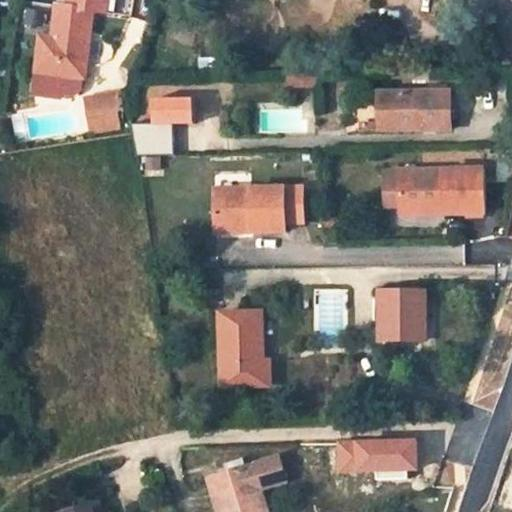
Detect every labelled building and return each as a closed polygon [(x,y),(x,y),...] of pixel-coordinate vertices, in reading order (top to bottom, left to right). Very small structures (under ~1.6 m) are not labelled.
[(107,0),(71,0),(70,7),(93,10),(106,12),(107,0)] [(83,87),(93,10),(70,7),(58,6),(54,38),(42,36),(34,96),(62,99),(63,95),(73,97),(79,94),(83,87)] [(42,26),(44,12),(29,11),(27,24),(42,26)] [(449,90),(380,92),(381,135),(451,131),(449,90)] [(89,115),(118,111),(123,110),(121,93),(86,98),(89,115)] [(92,134),(120,129),(118,111),(89,115),(92,134)] [(139,156),(175,156),(175,124),(133,124),(139,156)] [(489,218),(487,168),(402,172),(405,220),(489,218)] [(281,197),(212,199),(214,238),(246,236),(247,247),(283,244),(281,197)] [(315,340),(345,340),(346,290),(315,290),(315,340)] [(426,293),(383,293),(384,339),(427,340),(426,293)] [(264,361),(264,312),(222,313),(223,386),(271,385),(271,361),(264,361)] [(329,379),(332,354),(318,352),(314,377),(329,379)] [(406,480),(406,470),(415,469),(414,441),(339,443),(340,472),(376,471),(376,480),(406,480)] [(228,474),(211,479),(221,511),(267,511),(260,489),(287,481),(280,458),(247,468),(244,459),(225,464),(228,474)] [(66,511),(101,511),(99,503),(66,511)]
